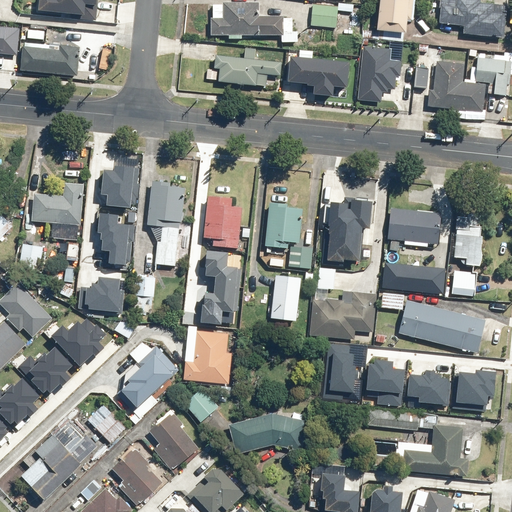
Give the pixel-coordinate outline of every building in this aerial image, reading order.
[(39,0),(38,12),(96,19),(97,0),(39,0)] [(410,0),(380,0),(377,31),(407,34),(410,0)] [(480,0),(441,0),(440,26),(463,28),(462,35),(507,39),(510,7),(480,4),(480,0)] [(210,19),(210,35),(285,35),(285,15),(261,15),(260,3),(223,3),(223,19),(210,19)] [(314,4),(312,26),(334,28),(337,7),(314,4)] [(0,25),(0,46),(21,49),(23,28),(0,25)] [(25,41),(21,69),(77,77),(81,49),(25,41)] [(365,48),(358,100),(388,103),(390,89),(396,90),(397,78),(402,78),(404,60),(392,59),(393,52),(365,48)] [(280,63),(216,56),(214,69),(222,70),(221,82),(266,87),(267,75),(279,76),(280,63)] [(347,63),(292,58),(289,84),(345,89),(347,63)] [(480,59),(478,82),(490,83),(489,93),(507,95),(510,61),(480,59)] [(436,60),(430,106),(484,112),(488,86),(461,83),(463,64),(436,60)] [(428,87),(429,71),(416,70),(415,86),(428,87)] [(77,160),(78,145),(59,144),(58,159),(77,160)] [(103,170),(104,153),(92,153),(91,169),(103,170)] [(104,169),(101,191),(109,192),(107,203),(131,207),(136,167),(118,164),(117,171),(104,169)] [(176,267),(185,188),(171,186),(172,183),(152,180),(147,225),(163,227),(161,242),(157,242),(154,264),(176,267)] [(37,193),(34,220),(80,226),(85,185),(64,183),(62,196),(37,193)] [(214,247),(238,249),(241,206),(232,206),(232,198),(208,196),(205,239),(215,240),(214,247)] [(327,225),(324,263),(344,265),(345,258),(358,259),(362,226),(372,227),(375,200),(346,197),(345,203),(326,201),(324,225),(327,225)] [(287,204),(270,203),(266,246),(276,247),(288,248),(289,242),(300,243),(303,208),(286,207),(287,204)] [(391,208),(388,239),(438,243),(441,213),(391,208)] [(101,212),(99,230),(104,230),(102,248),(112,249),(111,261),(125,263),(129,224),(119,223),(120,214),(101,212)] [(0,213),(0,238),(13,226),(0,213)] [(485,216),(456,213),(451,264),(480,267),(485,216)] [(80,243),(68,242),(67,258),(79,259),(80,243)] [(44,246),(22,244),(19,274),(41,276),(44,246)] [(299,248),(297,268),(311,269),(313,249),(299,248)] [(201,292),(197,323),(222,326),(224,308),(234,310),(239,270),(224,268),(226,255),(208,253),(205,277),(215,278),(213,293),(201,292)] [(386,263),(384,286),(447,291),(449,268),(386,263)] [(334,290),(336,270),(319,269),(318,289),(334,290)] [(453,294),(473,296),(475,274),(455,272),(453,294)] [(82,285),(79,305),(121,310),(125,279),(100,276),(99,282),(95,282),(94,286),(82,285)] [(271,317),(296,320),(301,280),(276,277),(271,317)] [(154,298),(155,279),(134,278),(133,297),(154,298)] [(19,283),(0,300),(0,308),(20,330),(23,327),(32,337),(52,319),(19,283)] [(316,297),(311,335),(354,340),(356,329),(374,332),(379,295),(342,291),(341,300),(316,297)] [(382,294),(381,307),(402,309),(403,296),(382,294)] [(399,333),(476,353),(485,321),(407,301),(399,333)] [(63,325),(53,335),(82,364),(95,351),(98,354),(107,345),(103,342),(110,335),(91,315),(83,322),(80,319),(69,330),(63,325)] [(4,321),(0,324),(0,369),(26,345),(4,321)] [(183,380),(229,385),(232,353),(227,353),(229,335),(197,332),(194,363),(185,362),(183,380)] [(329,342),(325,395),(362,398),(364,374),(357,374),(358,363),(354,363),(354,353),(350,352),(351,344),(329,342)] [(116,392),(134,411),(179,370),(157,346),(138,364),(142,368),(116,392)] [(71,364),(54,347),(38,362),(31,355),(19,366),(43,392),(47,388),(52,393),(69,377),(63,371),(71,364)] [(369,362),(366,396),(376,396),(376,402),(402,405),(405,368),(393,366),(394,360),(374,358),(374,362),(369,362)] [(410,370),(407,395),(418,397),(417,403),(447,406),(450,378),(438,376),(439,370),(427,368),(427,372),(410,370)] [(457,368),(453,403),(491,408),(496,370),(478,368),(478,371),(457,368)] [(39,394),(22,376),(6,392),(0,385),(0,409),(11,421),(15,418),(20,423),(37,407),(31,401),(39,394)] [(202,388),(185,403),(201,422),(218,406),(202,388)] [(367,409),(366,425),(418,430),(419,414),(367,409)] [(153,448),(172,469),(197,447),(180,428),(184,424),(172,411),(149,432),(159,443),(153,448)] [(111,441),(125,428),(111,413),(97,426),(111,441)] [(300,452),(308,422),(272,413),(229,426),(238,455),(273,445),(300,452)] [(0,441),(9,433),(4,428),(8,425),(0,416),(0,441)] [(403,451),(401,471),(467,477),(468,459),(460,458),(463,426),(434,423),(432,454),(403,451)] [(23,475),(45,498),(82,463),(53,434),(36,451),(41,457),(23,475)] [(148,463),(134,449),(113,469),(123,479),(119,484),(139,504),(162,481),(146,465),(148,463)] [(215,467),(187,495),(203,511),(225,511),(243,495),(215,467)] [(327,498),(326,507),(342,509),(341,511),(358,511),(360,489),(344,488),(346,474),(323,472),(322,488),(324,488),(324,498),(327,498)] [(102,489),(93,480),(82,492),(91,501),(102,489)] [(375,511),(374,511),(402,511),(404,491),(392,490),(392,484),(385,484),(385,489),(373,488),(371,511),(375,511)] [(130,511),(133,509),(119,495),(116,499),(104,488),(80,511),(130,511)] [(450,511),(454,500),(429,492),(424,508),(419,506),(416,511),(450,511)] [(184,511),(176,503),(166,511),(184,511)]
